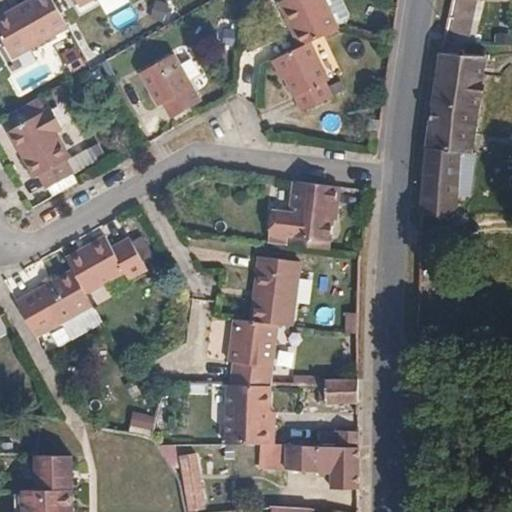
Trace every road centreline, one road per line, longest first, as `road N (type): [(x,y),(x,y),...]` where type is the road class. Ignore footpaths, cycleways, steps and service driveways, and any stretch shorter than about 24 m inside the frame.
road 1 (residential): [(397,173),(382,332),(378,511)]
road 2 (residential): [(397,173),(196,146),(139,176)]
road 3 (residential): [(425,0),(397,173)]
road 4 (residential): [(139,176),(10,248)]
road 5 (residential): [(139,176),(200,285)]
